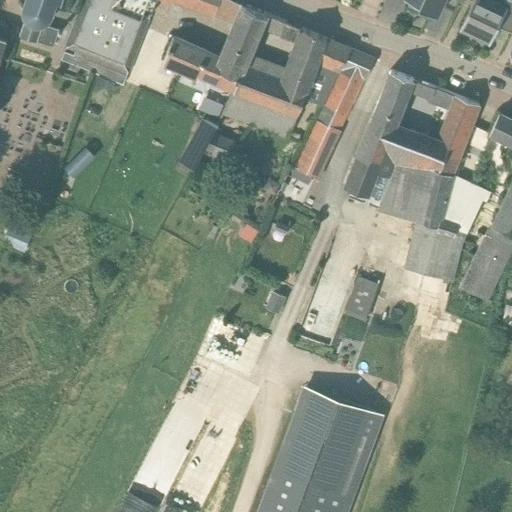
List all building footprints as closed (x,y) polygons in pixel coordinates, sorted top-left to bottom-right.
[(25,0),(24,5),(21,4),(20,6),(23,7),(23,10),(23,13),(24,15),(25,18),(26,19),(20,36),(53,46),(57,33),(61,34),(61,31),(42,24),(44,23),(47,22),(48,20),(50,18),(51,16),(54,17),(55,15),(52,14),(55,2),(57,3),(59,7),(62,6),(60,1),(60,0),(25,0)] [(81,0),(65,49),(75,53),(74,57),(63,53),(60,60),(120,84),(124,71),(150,0),(81,0)] [(178,0),(214,15),(219,0),(178,0)] [(405,0),(419,6),(418,8),(437,17),(437,16),(436,16),(440,8),(443,0),(405,0)] [(493,0),(473,0),(459,28),(490,43),(497,27),(511,33),(511,30),(511,0),(503,0),(501,4),(493,0)] [(246,56),(251,57),(261,28),(266,13),(241,3),(220,56),(173,36),(162,63),(197,78),(199,74),(233,89),(243,63),(246,56)] [(288,22),(266,13),(261,28),(283,36),(288,22)] [(297,41),(283,78),(243,63),(233,89),(222,114),(286,138),(303,98),(322,107),(329,93),(350,48),(302,28),(297,41)] [(350,48),(329,93),(353,103),(374,58),(350,48)] [(395,123),(413,78),(390,69),(355,157),(345,186),(367,194),(376,172),(392,178),(382,205),(379,212),(417,222),(406,262),(454,279),(464,244),(468,228),(457,223),(459,219),(444,213),(455,174),(462,151),(468,133),(479,103),(433,85),(427,100),(451,109),(439,139),(395,123)] [(101,87),(104,78),(99,76),(95,85),(101,87)] [(107,89),(110,81),(104,78),(101,87),(107,89)] [(110,81),(107,89),(112,92),(116,83),(110,81)] [(206,95),(202,109),(222,115),(226,102),(206,95)] [(511,183),(505,198),(491,225),(487,224),(458,282),(486,295),(511,245),(511,119),(499,113),(489,134),(511,144),(511,183)] [(202,152),(213,132),(217,124),(203,118),(179,162),(193,169),(202,152)] [(232,164),(233,164),(241,141),(213,132),(202,152),(212,156),(207,170),(227,178),(232,164)] [(319,179),(327,162),(302,150),(290,176),(308,185),(312,177),(319,179)] [(487,189),(455,174),(444,213),(459,219),(457,223),(468,228),(487,189)] [(50,198),(39,235),(58,241),(69,203),(50,198)] [(211,220),(212,220),(221,224),(231,204),(221,199),(211,220)] [(369,319),(381,280),(358,273),(346,312),(369,319)] [(279,314),(286,297),(272,291),(265,308),(279,314)] [(300,380),(257,511),(349,511),(383,407),(300,380)] [(137,478),(120,511),(157,511),(166,493),(137,478)]
